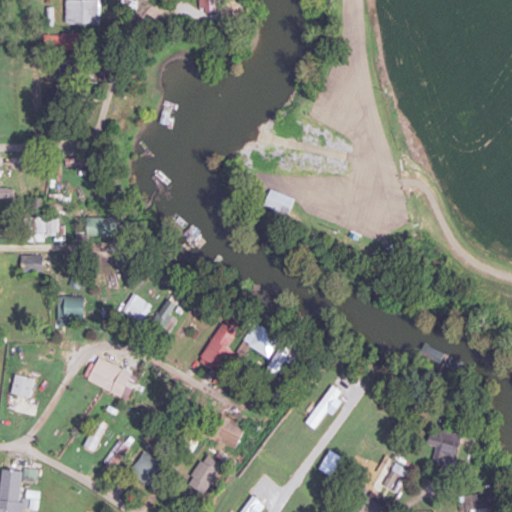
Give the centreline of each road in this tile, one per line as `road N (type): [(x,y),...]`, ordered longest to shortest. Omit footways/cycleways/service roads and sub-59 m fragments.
road 1 (residential): [(20,446),(76,363),(99,347),(128,348),(241,407)]
road 2 (track): [(398,168),(355,0)]
road 3 (residential): [(131,511),(35,452),(0,444)]
